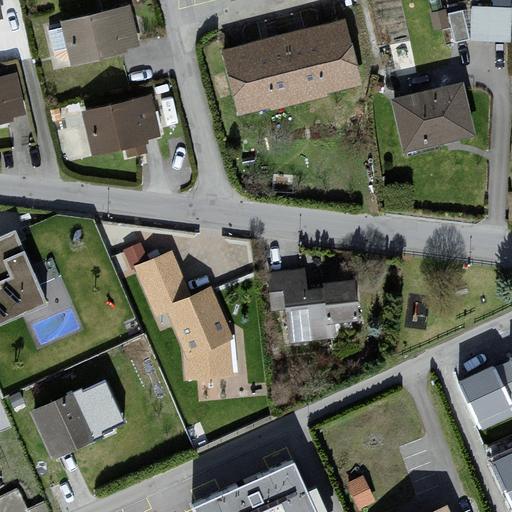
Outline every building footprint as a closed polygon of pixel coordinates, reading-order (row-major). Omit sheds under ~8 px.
[(511,34),(511,16),(511,0),(451,2),(452,36),(511,34)] [(127,7),(60,21),(71,68),(111,60),(132,48),(135,38),(127,7)] [(347,21),(222,50),(236,94),(237,118),(366,89),(361,58),(347,21)] [(16,75),(0,78),(0,127),(9,126),(10,120),(23,116),(16,75)] [(465,86),(391,102),(405,156),(475,138),(465,86)] [(149,99),(78,114),(86,145),(92,147),(94,155),(124,149),(129,158),(145,155),(141,141),(158,138),(149,99)] [(15,228),(0,234),(0,321),(47,302),(15,228)] [(173,255),(134,270),(155,321),(166,315),(183,357),(186,384),(233,378),(227,351),(231,339),(210,291),(189,300),(173,255)] [(305,271),(266,275),(272,313),(286,313),(290,345),(326,323),(361,317),(359,286),(308,294),(305,271)] [(473,397),(499,454),(511,448),(511,402),(503,383),(473,397)] [(84,391),(31,413),(49,459),(103,439),(84,391)] [(199,511),(257,511),(280,502),(283,511),(316,511),(295,463),(196,505),(199,511)]
